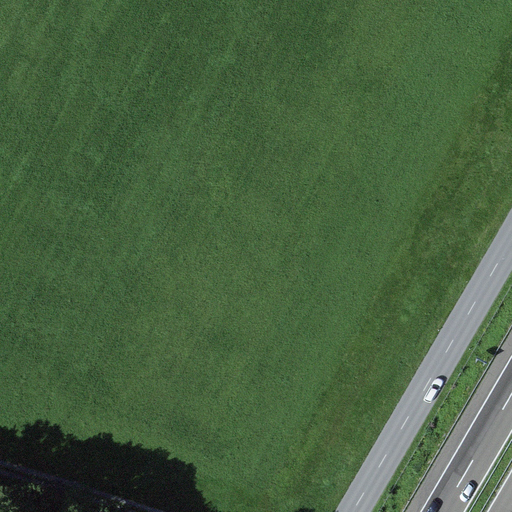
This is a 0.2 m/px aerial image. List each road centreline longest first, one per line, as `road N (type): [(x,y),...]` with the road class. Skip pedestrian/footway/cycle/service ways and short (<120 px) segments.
road 1 (tertiary): [(352,511),(511,237)]
road 2 (motorway): [(511,388),(439,511)]
road 3 (track): [(0,474),(126,511)]
